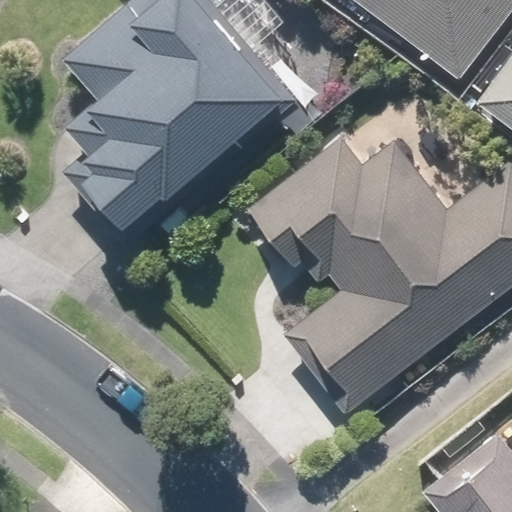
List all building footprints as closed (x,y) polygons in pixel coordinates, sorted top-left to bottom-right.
[(295,99),(212,0),(132,0),(62,59),(94,97),(63,122),(93,158),(79,169),(134,235),(295,99)] [(511,0),(369,0),(468,75),(511,16),(511,0)] [(511,61),(484,99),(511,120),(511,61)] [(511,285),(511,158),(446,210),(392,139),(364,160),(341,131),(244,206),(290,265),(306,253),(323,274),(331,268),(346,287),(293,328),(354,408),(511,285)] [(511,511),(511,444),(504,435),(427,494),(440,511),(511,511)]
